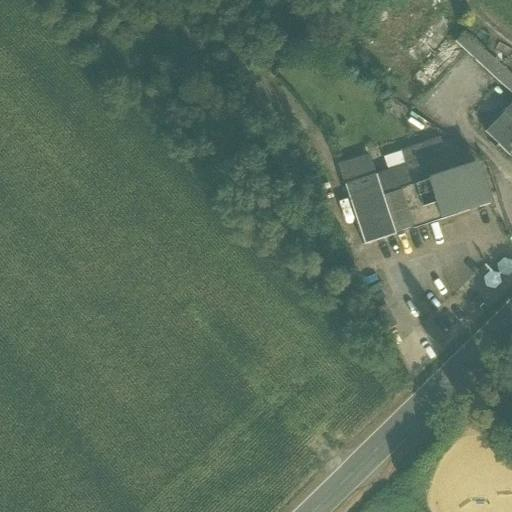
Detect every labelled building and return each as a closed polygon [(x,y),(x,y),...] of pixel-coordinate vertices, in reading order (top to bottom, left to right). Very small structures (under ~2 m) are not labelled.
[(464,36),(440,15),(408,51),(430,72),(457,43),(464,36)] [(511,94),(511,107),(502,117),(502,118),(487,132),(511,158),(511,77),(465,35),(464,36),(457,43),(511,94)] [(446,154),(373,178),(380,198),(399,192),(399,191),(472,167),(471,166),(469,166),(469,165),(446,154)] [(343,188),(373,178),(369,166),(339,176),(343,188)] [(472,167),(399,191),(399,192),(411,230),(486,206),(474,167),(472,167)] [(362,246),(411,230),(399,192),(380,198),(373,178),(343,188),(362,246)]
